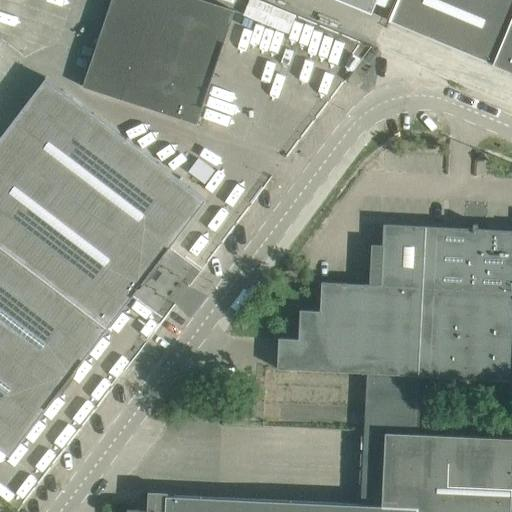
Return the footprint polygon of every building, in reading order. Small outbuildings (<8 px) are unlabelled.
[(203,0),(111,0),(83,87),(197,124),(236,10),(203,0)] [(340,0),(360,8),(372,13),(373,11),(376,4),(391,10),(394,0),(340,0)] [(511,0),(399,0),(390,21),(391,21),(511,71),(511,0)] [(354,72),(348,80),(356,86),(362,78),(354,72)] [(0,447),(10,456),(108,328),(111,331),(112,329),(109,327),(112,323),(206,200),(47,77),(35,93),(0,138),(0,447)] [(279,338),(279,369),(368,373),(422,375),(511,380),(511,230),(478,228),(478,224),(474,224),(474,228),(384,223),(383,244),(372,244),(370,284),(322,282),(321,311),(301,310),(299,339),(279,338)] [(511,511),(511,437),(419,433),(422,375),(368,373),(362,505),(168,495),(168,492),(149,491),(148,510),(148,511),(128,510),(127,511),(130,511),(129,511),(511,511)]
